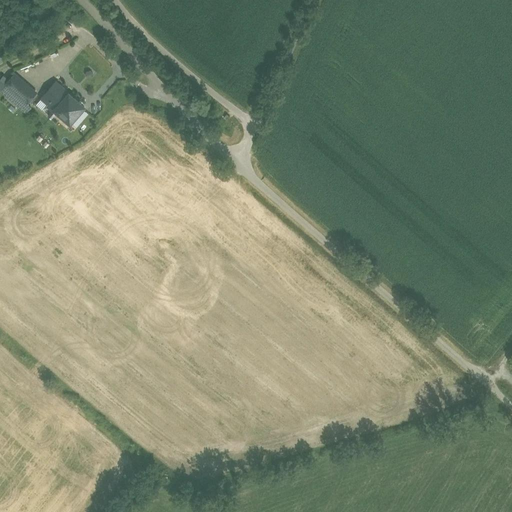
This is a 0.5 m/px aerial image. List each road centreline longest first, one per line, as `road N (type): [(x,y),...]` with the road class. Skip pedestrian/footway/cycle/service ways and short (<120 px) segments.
road 1 (unclassified): [(511,406),(232,160)]
road 2 (unclassified): [(232,160),(247,142),(247,121),(181,69),(116,0)]
road 3 (unclassified): [(232,160),(83,0)]
